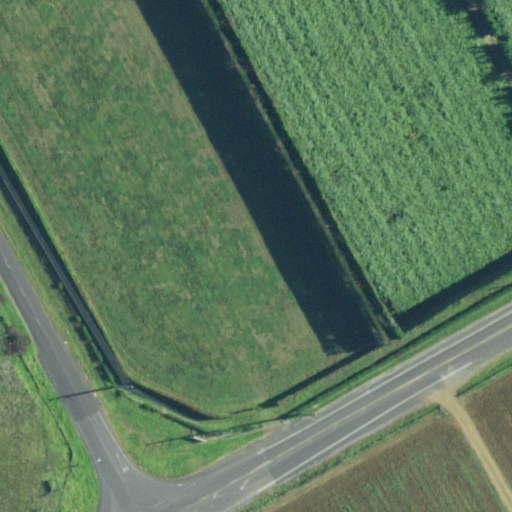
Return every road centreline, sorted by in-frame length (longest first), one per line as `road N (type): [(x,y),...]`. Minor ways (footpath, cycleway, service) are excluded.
road 1 (secondary): [(511,322),(179,511)]
road 2 (unclassified): [(138,511),(0,257)]
